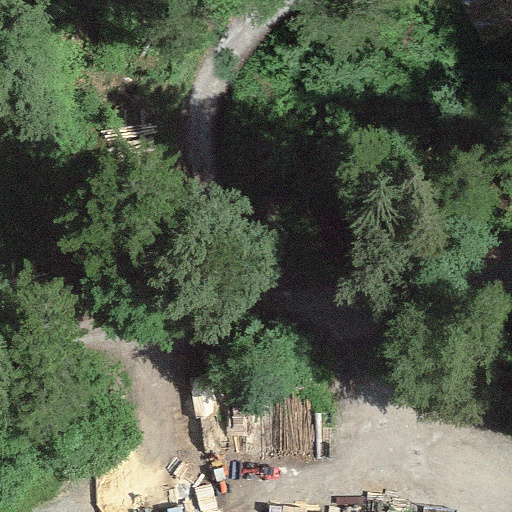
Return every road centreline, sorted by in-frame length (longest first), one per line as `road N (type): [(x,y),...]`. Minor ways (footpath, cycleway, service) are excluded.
road 1 (track): [(0,342),(511,278)]
road 2 (track): [(327,302),(222,186),(213,120),(234,64),(298,0)]
